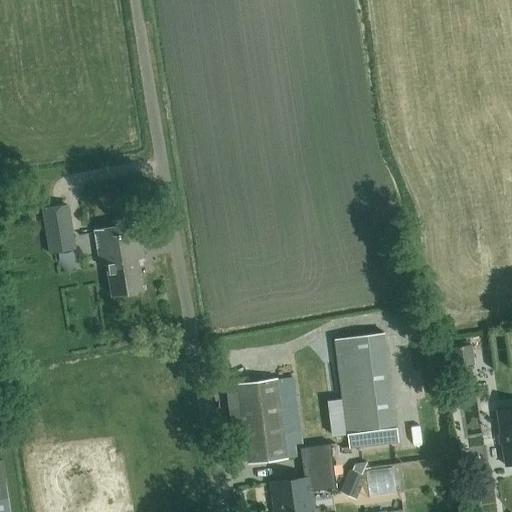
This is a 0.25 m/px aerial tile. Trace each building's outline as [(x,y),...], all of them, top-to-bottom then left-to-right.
[(72,237),(66,205),(42,209),(47,241),(72,237)] [(143,291),(138,259),(145,258),(139,223),(94,230),(100,265),(107,264),(112,296),(143,291)] [(347,434),(397,427),(385,333),(334,340),(347,434)] [(453,368),(475,365),(472,345),(451,347),(453,368)] [(293,377),(277,379),(288,458),(297,457),(295,444),(302,443),(293,377)] [(248,463),(288,458),(277,379),(237,384),(248,463)] [(347,434),(342,398),(328,400),(333,436),(347,434)] [(505,466),(511,464),(511,408),(497,411),(505,466)] [(399,442),(397,427),(347,434),(349,449),(399,442)] [(314,503),(312,491),(337,488),(331,444),(300,448),(304,478),(271,483),(273,501),(277,500),(278,511),(310,511),(310,503),(314,503)] [(0,511),(11,511),(3,460),(0,460),(0,511)] [(402,464),(372,465),(374,496),(404,495),(402,464)] [(354,492),(361,476),(350,470),(343,487),(354,492)]
